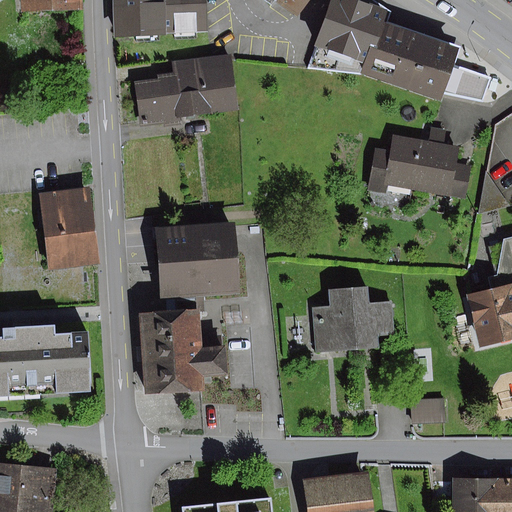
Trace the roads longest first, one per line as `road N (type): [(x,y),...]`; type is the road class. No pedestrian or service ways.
road 1 (residential): [(101,0),(122,348),(136,443)]
road 2 (residential): [(511,451),(136,443)]
road 3 (residential): [(136,443),(0,432)]
